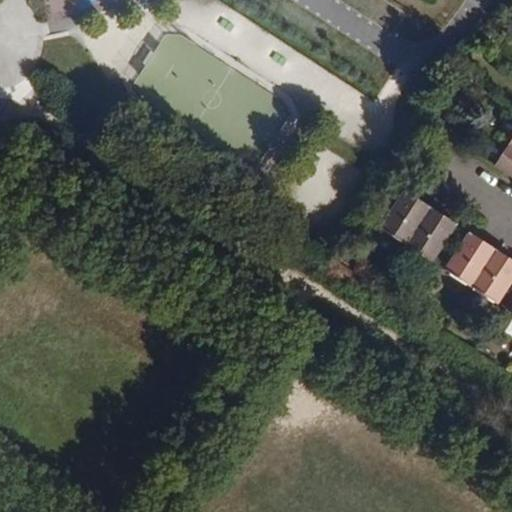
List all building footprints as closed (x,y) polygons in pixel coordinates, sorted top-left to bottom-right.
[(511,146),(508,144),(494,166),(511,177),(511,146)] [(406,247),(431,209),(404,192),(380,230),(406,247)] [(457,226),(431,209),(406,247),(432,264),(457,226)] [(444,272),(470,289),(496,250),(469,233),(444,272)] [(511,282),(511,260),(496,250),(470,289),(496,306),(511,282)]
